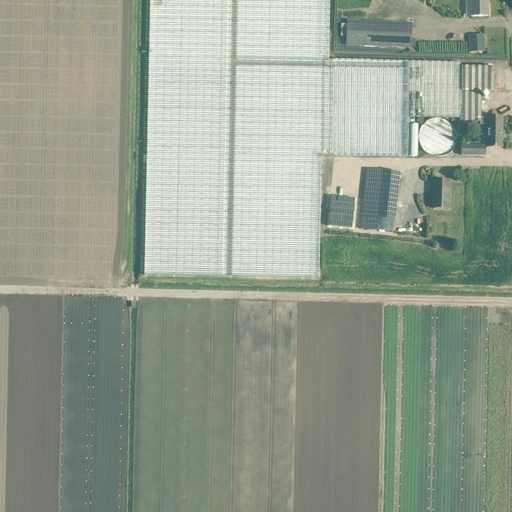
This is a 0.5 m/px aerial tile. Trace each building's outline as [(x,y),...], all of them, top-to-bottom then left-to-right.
[(371,61),(328,60),(329,0),(149,0),(149,58),(147,154),(144,275),(319,279),(321,156),(408,157),(409,118),(459,119),(459,122),(480,122),(480,118),(481,118),(481,92),(494,92),(494,67),(460,67),(460,63),(371,61)] [(488,16),(487,0),(470,0),(471,17),(488,16)] [(410,48),(411,23),(347,21),(347,25),(342,25),(341,36),(347,36),(346,45),(410,48)] [(469,36),(470,53),(485,52),(484,35),(469,36)] [(481,118),(480,118),(480,122),(480,125),(487,125),(487,148),(502,148),(502,118),(481,118)] [(395,220),(399,172),(366,169),(360,230),(378,231),(379,219),(395,220)] [(449,210),(450,182),(434,181),(433,209),(449,210)] [(355,199),(331,196),(328,227),(352,229),(355,199)]
